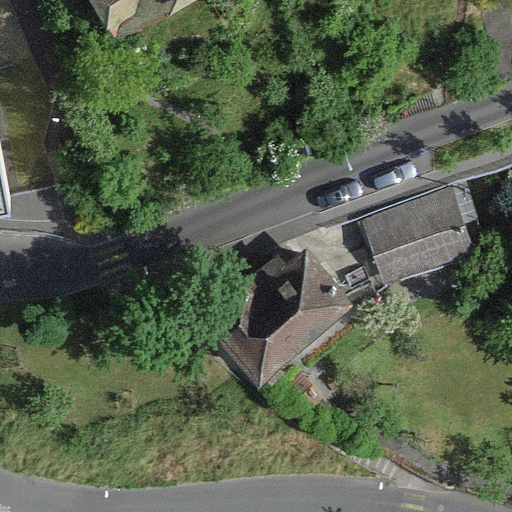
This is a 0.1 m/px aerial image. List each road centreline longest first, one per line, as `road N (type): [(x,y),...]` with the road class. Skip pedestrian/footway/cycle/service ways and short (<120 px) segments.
road 1 (residential): [(0,277),(93,266),(511,110)]
road 2 (residential): [(432,511),(403,505),(95,508),(0,492)]
